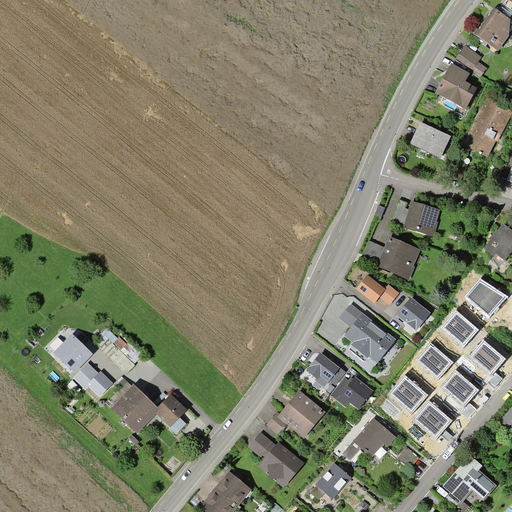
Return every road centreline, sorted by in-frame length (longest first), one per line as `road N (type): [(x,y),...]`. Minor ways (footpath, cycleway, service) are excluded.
road 1 (tertiary): [(373,163),(305,322),(242,417),(163,511)]
road 2 (tertiary): [(468,0),(373,163)]
road 3 (residential): [(402,511),(511,386)]
road 4 (residential): [(511,204),(373,163)]
